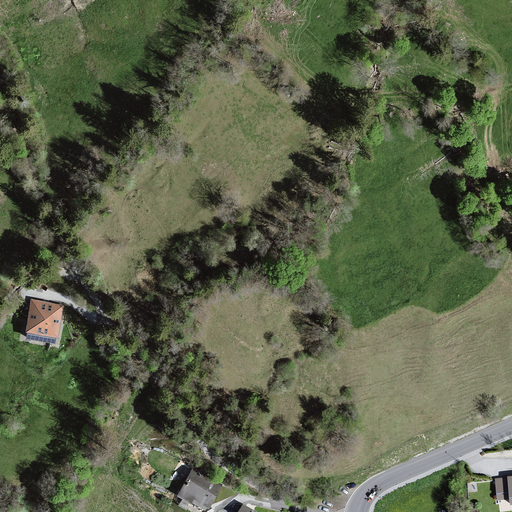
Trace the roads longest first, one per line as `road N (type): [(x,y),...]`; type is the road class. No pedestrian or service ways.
road 1 (track): [(0,77),(71,254),(190,427),(234,469),(307,511)]
road 2 (tertiary): [(355,511),(388,478),(511,426)]
